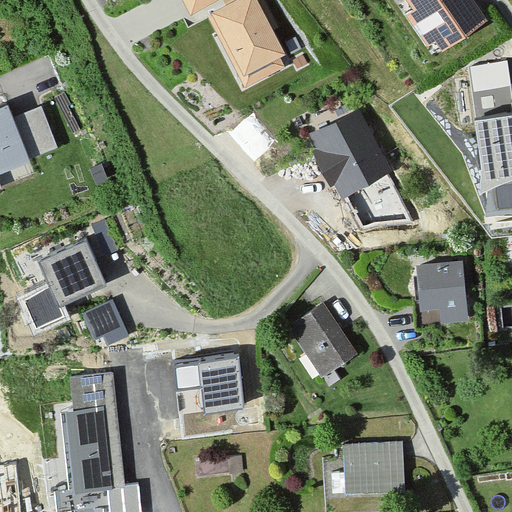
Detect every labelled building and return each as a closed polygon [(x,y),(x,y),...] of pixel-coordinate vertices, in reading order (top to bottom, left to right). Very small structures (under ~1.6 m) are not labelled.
[(185,0),(191,11),(214,0),(185,0)] [(214,12),(210,15),(245,83),(285,62),(280,52),(286,49),(274,25),(277,23),(265,0),(225,0),(211,7),(214,12)] [(435,34),(443,46),(487,15),(477,0),(413,0),(418,7),(409,13),(428,39),(435,34)] [(295,35),(286,40),(292,51),(302,46),(295,35)] [(303,54),(293,59),(297,67),(307,62),(303,54)] [(507,60),(470,64),(479,159),(478,190),(486,187),(483,208),(493,207),(496,220),(511,218),(511,95),(507,60)] [(8,98),(0,100),(0,166),(57,145),(40,103),(14,113),(8,98)] [(359,111),(314,133),(323,150),(318,152),(331,178),(336,176),(361,228),(413,222),(359,111)] [(105,219),(92,225),(104,254),(118,248),(105,219)] [(86,240),(39,261),(59,305),(105,284),(86,240)] [(460,265),(419,268),(422,306),(443,304),(444,321),(465,319),(460,265)] [(113,300),(84,314),(94,337),(105,332),(110,343),(129,335),(113,300)] [(327,300),(293,321),(325,373),(359,351),(327,300)] [(235,353),(175,362),(178,389),(202,385),(206,414),(243,408),(235,353)] [(113,370),(70,374),(73,402),(67,403),(75,492),(109,488),(111,511),(139,511),(137,484),(124,485),(113,370)] [(408,437),(345,440),(347,493),(410,490),(408,437)] [(67,452),(49,454),(52,483),(70,481),(67,452)] [(199,460),(200,473),(241,470),(240,457),(199,460)] [(21,511),(16,462),(0,463),(0,511),(21,511)]
